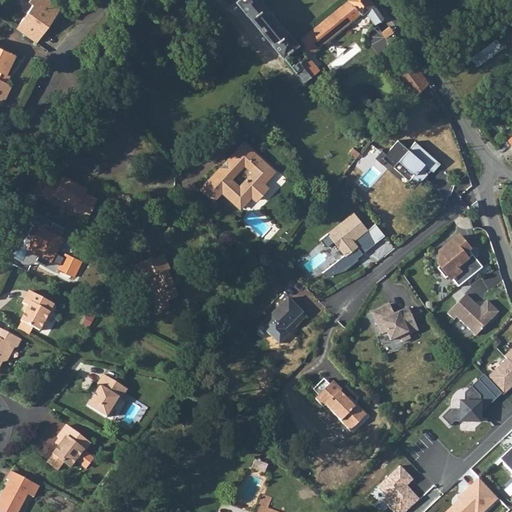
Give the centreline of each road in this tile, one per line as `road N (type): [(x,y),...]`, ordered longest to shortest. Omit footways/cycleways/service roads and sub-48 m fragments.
road 1 (residential): [(56,69),(27,127),(95,163),(118,164),(128,137),(86,91)]
road 2 (residential): [(386,0),(490,162)]
road 3 (residential): [(485,185),(344,304)]
